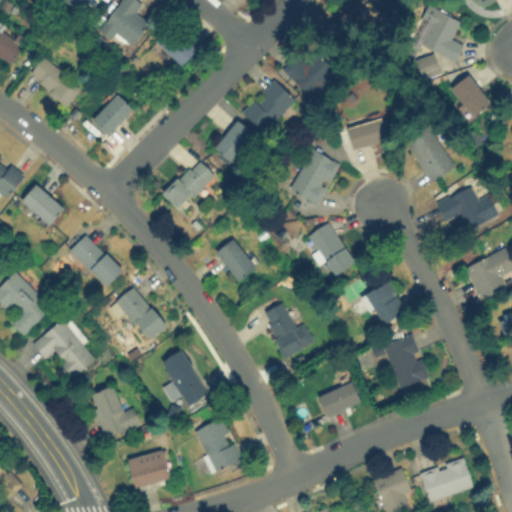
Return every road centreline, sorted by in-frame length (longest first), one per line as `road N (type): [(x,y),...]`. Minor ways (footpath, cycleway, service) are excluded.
road 1 (residential): [(296,477),(245,371),(164,255),(105,190),(0,108)]
road 2 (residential): [(237,494),(486,400)]
road 3 (residential): [(105,190),(289,0)]
road 4 (residential): [(486,400),(456,327),(382,207)]
road 5 (tertiary): [(0,385),(51,449),(85,511)]
